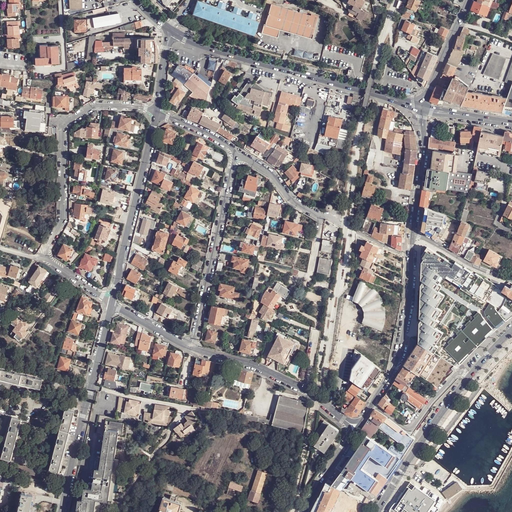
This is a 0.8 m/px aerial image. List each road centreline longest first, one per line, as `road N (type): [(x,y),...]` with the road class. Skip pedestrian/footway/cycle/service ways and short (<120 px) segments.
road 1 (residential): [(156,113),(99,104),(66,123),(62,221),(46,258)]
road 2 (secondary): [(170,29),(218,51),(380,95)]
road 3 (residential): [(111,304),(60,511)]
road 4 (residential): [(235,154),(191,348)]
road 5 (residential): [(156,113),(111,304)]
road 6 (residential): [(191,348),(302,387),(356,427)]
road 7 (tertiary): [(411,232),(402,336),(372,403)]
road 8 (tertiary): [(376,511),(469,376)]
road 9 (residential): [(235,154),(270,173),(291,200),(360,233)]
road 10 (residential): [(372,403),(410,428),(454,374),(469,376)]
road 11 (tertiary): [(422,108),(411,232)]
